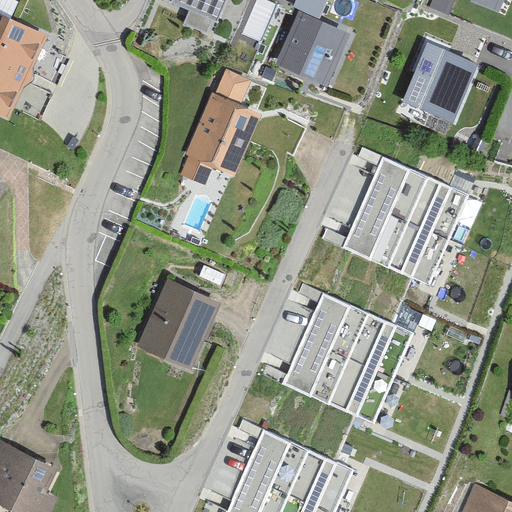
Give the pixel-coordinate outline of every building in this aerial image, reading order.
[(228,0),(172,0),(171,5),(219,24),(228,0)] [(325,13),(329,0),(297,0),(296,3),(325,13)] [(463,0),(498,14),(503,0),(463,0)] [(276,66),(327,87),(350,34),(299,13),(276,66)] [(0,117),(38,34),(0,17),(0,117)] [(427,44),(401,103),(453,125),(478,66),(427,44)] [(226,70),(215,96),(240,106),(251,81),(226,70)] [(215,96),(212,94),(185,156),(188,157),(181,175),(205,185),(213,168),(234,177),(261,115),(240,106),(215,96)] [(344,249),(429,286),(468,196),(383,159),(344,249)] [(220,304),(167,280),(136,348),(189,372),(220,304)] [(322,294),(284,384),(373,422),(411,332),(322,294)] [(334,511),(353,471),(264,431),(227,511),(334,511)] [(26,511),(48,464),(0,442),(0,511),(26,511)] [(511,511),(511,502),(476,486),(464,511),(511,511)]
